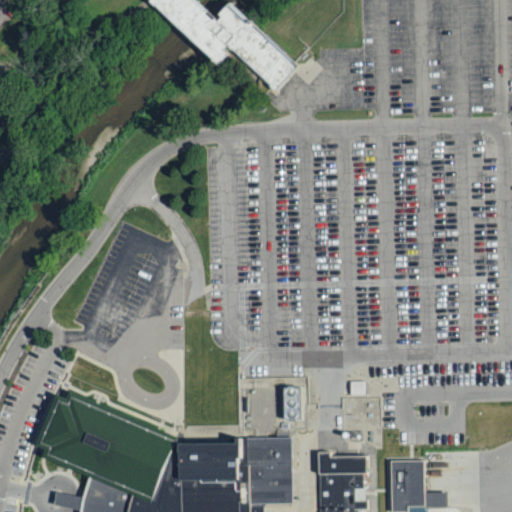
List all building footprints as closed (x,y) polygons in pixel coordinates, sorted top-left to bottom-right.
[(295,67),(225,3),(211,19),(190,0),(145,0),(144,1),(213,65),(226,50),(272,92),(295,67)] [(362,395),(363,382),(349,382),(348,395),(362,395)] [(61,392),(68,396),(72,388),(184,436),(295,436),(294,502),(266,502),(266,511),(82,511),(82,509),(55,504),(58,491),(84,496),(92,474),(44,454),(46,446),(39,443),(61,392)] [(380,396),(343,397),(343,411),(357,411),(357,417),(367,417),(368,436),(369,436),(370,447),(364,447),(364,456),(381,456),(380,396)] [(319,511),(318,448),(333,447),(334,453),(369,453),(369,471),(363,471),(363,506),(357,507),(357,511),(319,511)] [(393,511),(393,458),(426,458),(426,505),(410,505),(410,510),(393,511)]
